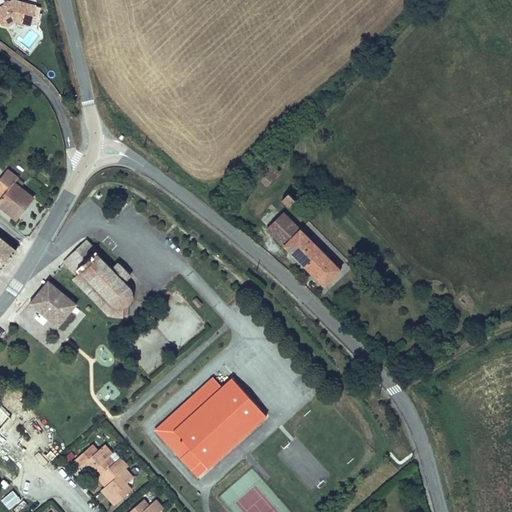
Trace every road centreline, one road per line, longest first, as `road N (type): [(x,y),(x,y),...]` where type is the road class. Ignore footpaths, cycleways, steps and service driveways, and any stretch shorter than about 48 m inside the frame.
road 1 (unclassified): [(92,147),(131,158),(221,222),(360,349),(415,426),(441,511)]
road 2 (tertiary): [(86,164),(0,307)]
road 3 (tertiary): [(64,0),(92,147)]
road 4 (residential): [(86,164),(74,160),(49,92),(0,52)]
